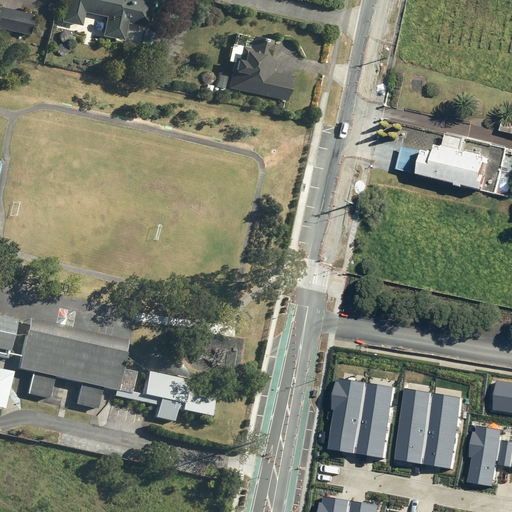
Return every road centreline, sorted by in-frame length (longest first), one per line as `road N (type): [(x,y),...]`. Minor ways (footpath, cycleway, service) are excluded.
road 1 (tertiary): [(377,0),(268,511)]
road 2 (residential): [(335,475),(511,507)]
